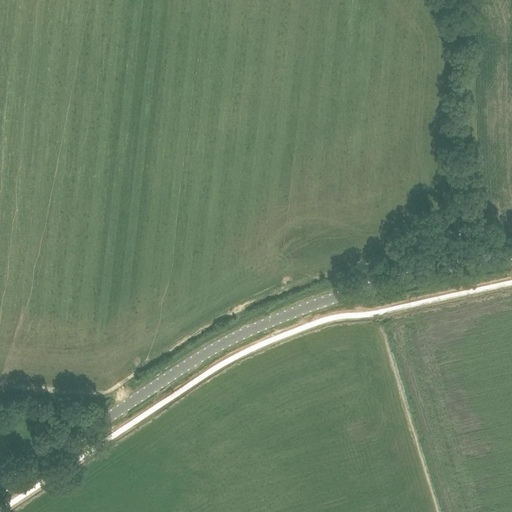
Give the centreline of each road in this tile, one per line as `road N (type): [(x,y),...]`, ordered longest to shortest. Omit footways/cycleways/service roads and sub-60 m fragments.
road 1 (tertiary): [(0,489),(256,327),(363,288),(511,255)]
road 2 (track): [(0,378),(108,394),(233,310),(510,214)]
